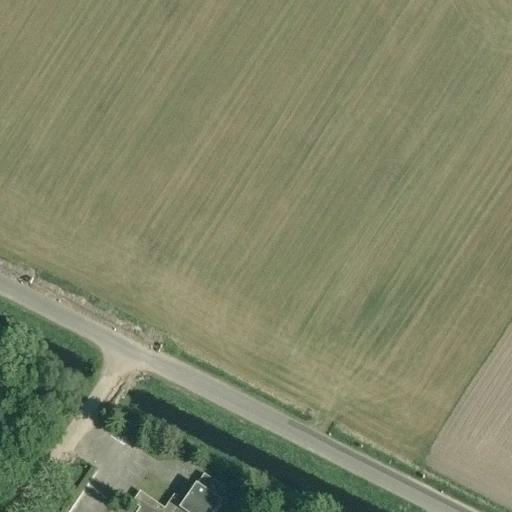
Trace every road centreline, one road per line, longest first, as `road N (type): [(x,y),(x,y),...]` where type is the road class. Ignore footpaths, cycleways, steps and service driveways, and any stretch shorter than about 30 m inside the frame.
road 1 (unclassified): [(447,511),(0,282)]
road 2 (track): [(20,511),(133,350)]
